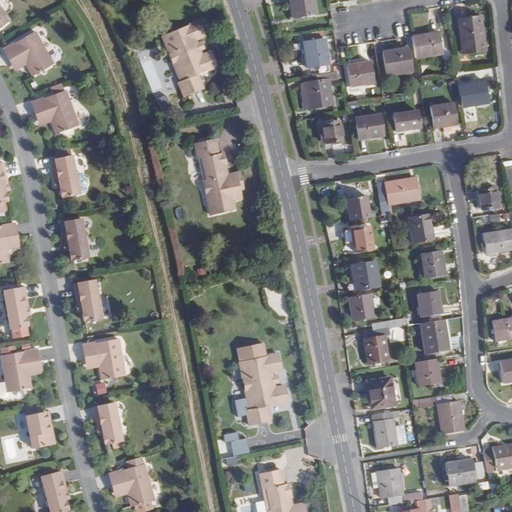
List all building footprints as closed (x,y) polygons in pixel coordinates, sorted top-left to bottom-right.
[(316,16),(313,0),(289,0),(293,19),(316,16)] [(0,8),(0,28),(10,21),(0,8)] [(485,50),(481,17),(458,21),(463,53),(485,50)] [(217,67),(211,51),(202,55),(200,51),(197,44),(196,40),(205,37),(198,21),(162,36),(180,81),(178,82),(184,97),(204,89),(198,75),(217,67)] [(35,32),(6,48),(3,50),(9,62),(21,55),(26,64),(33,76),(53,64),(35,32)] [(439,32),(412,38),(415,59),(443,54),(439,32)] [(325,39),(303,42),(307,69),(328,66),(325,39)] [(407,49),(383,54),(387,76),(411,72),(407,49)] [(26,64),(21,55),(9,62),(15,70),(26,64)] [(139,59),(151,90),(157,88),(152,75),(156,73),(149,55),(139,59)] [(370,63),(346,66),(350,87),(374,83),(370,63)] [(337,80),(336,72),(304,77),(305,85),(301,85),(305,109),(332,105),(328,82),(337,80)] [(485,82),(459,86),(462,108),(488,103),(485,82)] [(31,103),(36,116),(48,112),(51,121),(56,134),(78,126),(65,90),(64,91),(62,84),(50,88),(53,95),(31,103)] [(453,104),(430,108),(434,128),(457,125),(453,104)] [(417,111),(393,116),(396,132),(419,128),(417,111)] [(48,112),(36,116),(39,126),(51,121),(48,112)] [(379,115),(355,119),(359,140),(383,136),(379,115)] [(339,122),(322,125),(325,143),(342,141),(339,122)] [(224,176),(222,166),(226,165),(223,153),(218,154),(215,139),(195,143),(198,159),(202,158),(207,180),(203,181),(211,215),(235,210),(233,200),(241,198),(239,189),(243,188),(239,172),(224,176)] [(71,155),(54,159),(51,160),(53,173),(57,172),(60,187),(61,189),(60,190),(61,197),(62,196),(63,198),(79,195),(79,194),(75,174),(71,155)] [(80,173),(75,174),(79,194),(85,193),(87,190),(86,187),(88,184),(87,179),(84,177),(84,175),(80,173)] [(386,192),(378,194),(382,216),(388,215),(390,215),(388,205),(418,200),(414,179),(385,184),(386,192)] [(495,188),(478,191),(481,210),(498,207),(495,188)] [(347,201),(350,221),(370,218),(366,197),(347,201)] [(429,215),(408,218),(413,242),(433,239),(429,215)] [(81,219),(67,221),(60,222),(63,235),(67,235),(69,250),(70,252),(69,252),(70,259),(71,259),(71,261),(73,261),(88,258),(81,219)] [(17,237),(15,224),(11,224),(0,226),(0,264),(9,263),(6,249),(4,239),(17,237)] [(354,244),(355,252),(372,249),(369,228),(351,231),(354,244)] [(511,249),(511,229),(482,235),(486,254),(511,249)] [(354,244),(351,231),(345,233),(347,245),(354,244)] [(4,239),(6,249),(19,247),(17,237),(4,239)] [(439,252),(421,255),(425,277),(443,274),(439,252)] [(374,262),(351,266),(355,289),(378,285),(374,262)] [(206,268),(198,270),(199,277),(207,275),(206,268)] [(94,280),(77,283),(74,283),(76,297),(80,296),(82,311),(83,313),(82,313),(83,320),(84,320),(85,322),(101,319),(94,280)] [(24,287),(20,287),(3,291),(10,330),(11,330),(13,338),(28,336),(27,327),(27,325),(26,318),(25,318),(25,316),(22,301),(26,300),(24,287)] [(438,291),(417,295),(421,316),(441,314),(438,291)] [(370,294),(348,298),(352,321),(374,318),(370,294)] [(511,318),(494,322),(497,341),(511,338),(511,318)] [(385,322),(387,329),(406,326),(405,319),(385,322)] [(448,319),(444,320),(448,349),(453,348),(448,319)] [(444,320),(421,324),(426,352),(448,349),(444,320)] [(383,330),(363,333),(368,364),(388,360),(384,336),(388,335),(387,329),(383,330)] [(118,339),(88,344),(82,345),(85,359),(97,357),(99,366),(101,380),(125,376),(118,339)] [(2,355),(1,356),(7,393),(31,388),(28,375),(27,365),(40,363),(37,349),(15,353),(13,346),(1,348),(2,355)] [(274,384),(272,377),(272,372),(281,371),(278,354),(239,362),(249,410),(246,410),(249,426),(270,422),(267,407),(287,403),(284,386),(275,388),(274,384)] [(99,366),(97,357),(85,359),(86,369),(99,366)] [(436,359),(414,363),(419,387),(440,383),(436,359)] [(511,360),(500,363),(503,383),(511,381),(511,360)] [(27,365),(28,375),(41,372),(40,363),(27,365)] [(390,378),(366,382),(371,409),(394,405),(390,378)] [(105,383),(96,385),(98,394),(107,392),(105,383)] [(450,395),(419,400),(420,409),(437,406),(441,434),(443,434),(464,431),(459,401),(452,402),(450,395)] [(114,402),(96,406),(93,407),(96,420),(100,419),(103,434),(104,436),(103,437),(104,444),(105,443),(106,445),(111,444),(112,449),(122,447),(120,442),(122,441),(114,402)] [(45,412),(42,412),(26,416),(32,449),(50,445),(55,444),(52,431),(49,432),(45,412)] [(392,412),(371,416),(377,449),(398,445),(392,412)] [(248,439),(240,440),(239,432),(224,435),(225,443),(231,442),(234,456),(251,453),(248,439)] [(492,471),(511,467),(511,444),(488,449),(489,450),(480,452),(483,472),(492,470),(492,471)] [(127,469),(112,473),(109,474),(112,488),(125,484),(128,493),(131,507),(154,500),(144,464),(141,465),(139,458),(128,461),(130,468),(127,469)] [(441,464),(445,486),(472,481),(468,460),(441,464)] [(399,468),(377,472),(380,488),(382,498),(388,497),(403,495),(399,468)] [(305,511),(304,503),(289,506),(287,497),(291,496),(288,484),(283,485),(280,469),(260,474),(263,489),(267,488),(271,510),(267,511),(305,511)] [(65,511),(66,511),(67,511),(67,509),(68,509),(66,502),(65,502),(64,500),(60,485),(64,484),(61,471),(57,472),(41,476),(50,511),(65,511)] [(380,488),(377,473),(371,474),(373,489),(380,488)] [(64,484),(60,485),(64,500),(68,499),(64,484)] [(128,493),(125,484),(112,488),(115,497),(128,493)] [(457,494),(449,495),(451,511),(459,511),(457,496),(457,494)] [(403,495),(388,497),(389,505),(404,503),(403,495)] [(466,495),(457,496),(459,511),(463,511),(468,511),(466,495)] [(427,511),(426,500),(416,502),(417,506),(401,509),(401,511),(427,511)]
